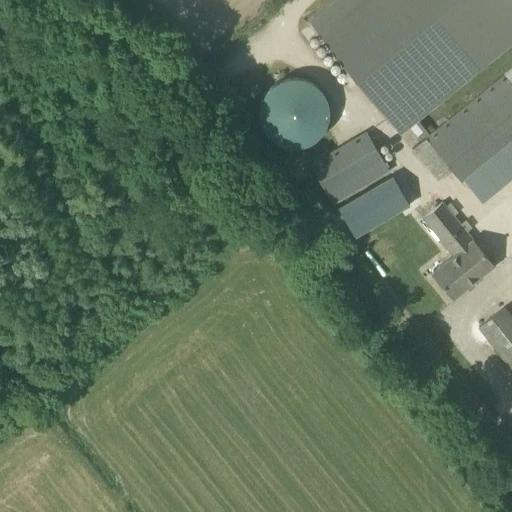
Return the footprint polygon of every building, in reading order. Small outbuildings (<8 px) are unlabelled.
[(511,0),(334,0),(308,21),(399,133),(511,41),(511,0)] [(511,67),(427,137),(452,170),(460,180),(511,137),(511,67)] [(293,77),(290,77),(287,78),(284,79),(280,80),(277,81),(275,83),(272,85),(270,87),(267,90),(265,92),(264,95),(262,98),(261,101),(260,104),(260,107),(259,111),(259,114),(260,117),(260,120),(261,123),(262,126),(264,129),(266,132),(268,135),(270,137),(272,139),(275,141),(278,143),(281,144),(284,145),(287,146),(290,147),(294,147),(297,147),(300,146),(303,146),(306,145),(309,143),(312,142),(315,140),(317,138),(320,136),(322,133),(324,130),(325,128),(327,125),(328,121),(328,118),(329,115),(329,112),(329,109),(328,105),(328,102),(326,99),(325,96),(323,93),(322,91),(319,88),(317,86),(315,84),(312,82),(309,80),(306,79),(303,78),(300,78),(296,77),(293,77)] [(366,131),(309,164),(332,204),(389,171),(366,131)] [(357,195),(369,218),(412,196),(399,173),(357,195)] [(453,298),(493,265),(442,201),(423,217),(454,255),(432,273),(453,298)] [(511,317),(504,307),(479,327),(511,368),(511,317)]
